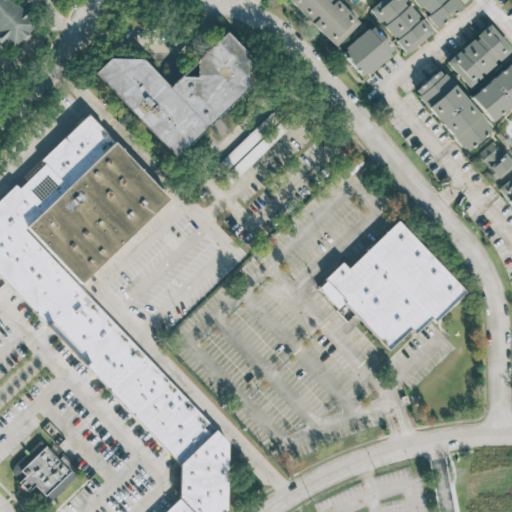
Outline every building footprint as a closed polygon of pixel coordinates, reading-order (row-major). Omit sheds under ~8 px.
[(0,0),(11,0),(21,10),(27,4),(32,8),(28,12),(38,23),(11,48),(3,40),(0,43),(0,0)] [(287,0),(334,46),(358,22),(336,0),(287,0)] [(404,53),(430,32),(404,0),(378,0),(368,9),(404,53)] [(413,0),(434,27),(459,7),(453,0),(413,0)] [(445,62),(467,87),(510,49),(488,24),(445,62)] [(359,77),(393,52),(373,25),(339,50),(359,77)] [(173,89),(232,36),(255,60),(253,93),(179,164),(99,78),(114,64),(150,63),(173,89)] [(511,102),(511,65),(509,62),(468,96),(490,121),(511,102)] [(490,128),(439,69),(413,91),(463,150),(490,128)] [(172,511),(182,503),(182,468),(0,276),(0,203),(90,116),(173,204),(84,291),(232,448),(230,511),(172,511)] [(511,165),(492,140),(472,156),(492,181),(511,165)] [(511,173),(495,187),(511,208),(511,173)] [(403,225),(470,295),(436,330),(431,324),(418,339),(411,332),(389,355),(344,310),(340,314),(320,292),(346,266),(352,273),(403,225)] [(19,472),(49,443),(75,473),(46,499),(37,490),(29,496),(21,487),(28,481),(19,472)]
